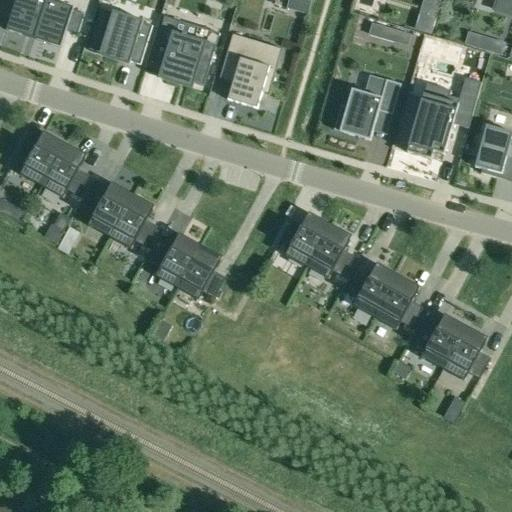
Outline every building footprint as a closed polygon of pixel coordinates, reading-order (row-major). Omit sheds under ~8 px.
[(34,41),(47,1),(45,0),(16,0),(10,22),(7,32),(34,41)] [(311,2),(304,0),(288,0),(286,10),(307,16),(311,2)] [(424,0),(422,8),(440,13),(443,0),(424,0)] [(511,0),(496,0),(496,1),(494,10),(511,15),(511,0)] [(66,32),(73,11),(74,9),(47,1),(34,41),(61,49),(66,32)] [(153,27),(143,24),(143,22),(113,12),(113,14),(101,11),(88,50),(100,53),(99,57),(129,67),(130,63),(140,66),(153,27)] [(162,67),(158,80),(192,90),(194,84),(204,87),(216,46),(176,33),(179,22),(165,18),(151,63),(162,67)] [(412,36),(397,32),(393,43),(408,48),(412,36)] [(268,96),(278,63),(258,57),(261,44),(233,35),(223,69),(236,73),(233,84),(228,101),(257,110),(262,94),(268,96)] [(496,41),(492,54),(503,57),(507,45),(496,41)] [(341,107),(334,131),(334,132),(370,142),(373,133),(379,113),(392,117),(401,86),(387,81),(386,82),(381,99),(365,94),(352,91),(347,108),(341,107)] [(427,85),(407,154),(432,161),(435,149),(446,152),(453,125),(460,100),(459,100),(450,97),(451,92),(427,85)] [(511,133),(486,127),(475,168),(482,170),(502,176),(506,161),(511,162),(511,142),(511,138),(511,133)] [(44,133),(36,148),(25,142),(14,162),(25,168),(20,176),(42,188),(65,145),(44,133)] [(68,192),(78,198),(90,177),(79,171),(87,157),(65,145),(42,188),(63,200),(68,192)] [(133,196),(112,184),(88,227),(110,239),(133,196)] [(155,208),(133,196),(110,239),(131,251),(136,243),(146,249),(158,228),(147,222),(155,208)] [(0,198),(0,213),(6,217),(12,206),(0,198)] [(60,213),(53,227),(63,232),(70,219),(60,213)] [(301,228),(291,222),(279,243),(290,249),(285,257),(307,269),(331,226),(309,214),(307,217),(301,228)] [(307,269),(329,281),(333,273),(344,278),(355,258),(344,252),(352,238),(331,226),(307,269)] [(58,249),(68,255),(80,233),(69,228),(58,249)] [(172,249),(161,244),(150,264),(160,270),(156,278),(178,290),(201,247),(180,235),(172,249)] [(223,259),(201,247),(178,290),(199,302),(204,294),(214,300),(225,279),(215,273),(223,259)] [(347,294),(358,300),(353,308),(375,320),(398,277),(377,265),(369,279),(359,273),(347,294)] [(420,289),(398,277),(375,320),(396,332),(401,324),(411,329),(423,308),(412,302),(420,289)] [(421,359),(443,371),(466,328),(445,316),(436,331),(425,325),(414,344),(426,350),(421,359)] [(488,339),(466,328),(443,371),(464,382),(469,375),(479,380),(490,360),(480,354),(488,339)] [(461,414),(450,409),(444,420),(454,426),(461,414)]
